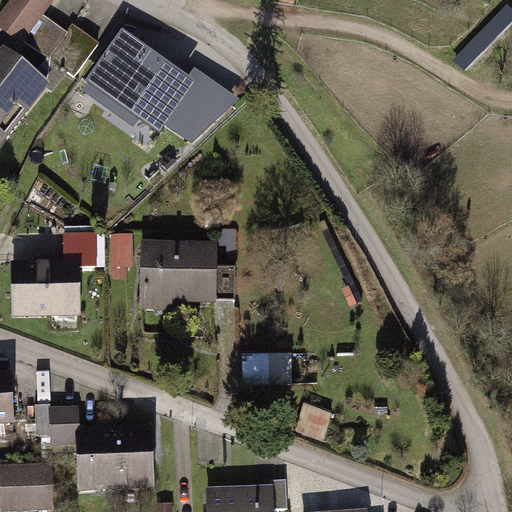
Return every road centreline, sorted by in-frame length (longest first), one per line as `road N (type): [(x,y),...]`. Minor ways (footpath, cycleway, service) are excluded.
road 1 (residential): [(493,511),(446,377),(278,100),(226,45),(134,0)]
road 2 (residential): [(0,341),(486,511)]
road 3 (track): [(182,17),(208,11),(372,30),(473,92),(511,98)]
